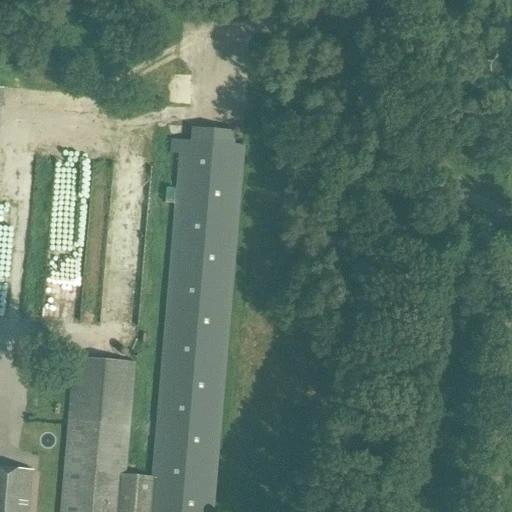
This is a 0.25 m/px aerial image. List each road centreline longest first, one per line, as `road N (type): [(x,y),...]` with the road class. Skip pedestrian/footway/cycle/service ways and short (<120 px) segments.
road 1 (unclassified): [(401,174),(391,306),(316,511)]
road 2 (unclassified): [(393,0),(401,174)]
road 3 (unclassified): [(401,174),(511,223)]
